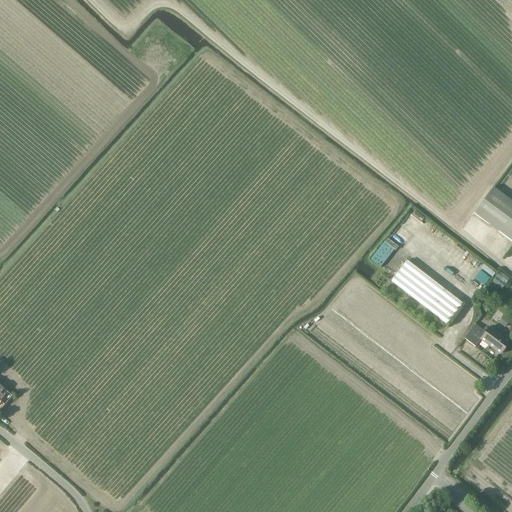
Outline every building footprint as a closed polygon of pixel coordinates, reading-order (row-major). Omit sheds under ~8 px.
[(511,202),(493,188),(474,214),(511,241),(511,202)] [(375,255),(382,262),(397,246),(390,239),(375,255)] [(391,282),(447,325),(463,304),(407,261),(391,282)] [(483,306),(490,297),(485,294),(478,303),(483,306)] [(503,317),(499,323),(505,327),(509,321),(503,317)] [(489,326),(485,331),(475,323),(464,336),(476,345),(481,338),(499,352),(508,341),(489,326)] [(0,408),(12,395),(0,385),(0,408)]
